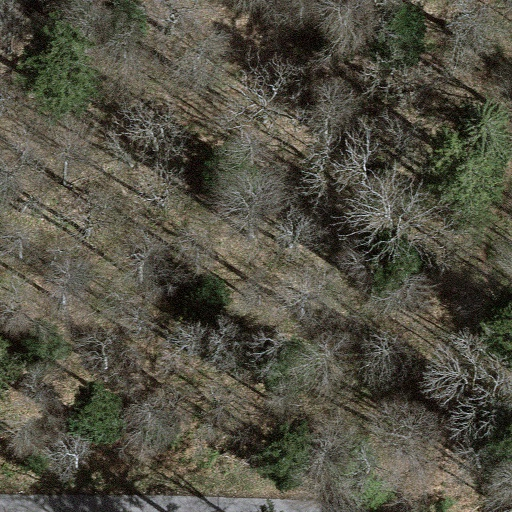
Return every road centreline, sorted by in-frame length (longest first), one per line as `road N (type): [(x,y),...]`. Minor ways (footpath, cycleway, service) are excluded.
road 1 (track): [(0,152),(366,82),(511,67)]
road 2 (unclassified): [(218,511),(0,504)]
